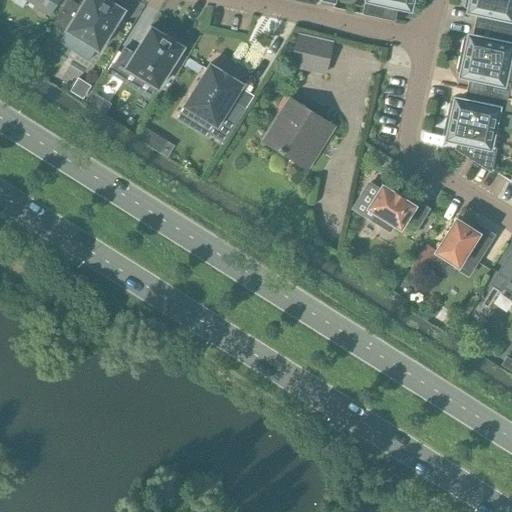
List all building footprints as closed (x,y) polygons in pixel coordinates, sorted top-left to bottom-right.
[(0,0),(0,2),(18,13),(22,6),(45,20),(57,0),(56,0),(0,0)] [(67,0),(53,23),(97,50),(122,9),(106,0),(83,0),(80,7),(68,0),(67,0)] [(410,0),(365,0),(366,0),(364,13),(381,17),(384,4),(409,9),(410,0)] [(511,0),(468,0),(467,6),(471,7),(470,11),(489,15),(486,26),(511,32),(511,0)] [(511,32),(486,26),(486,27),(492,29),(489,40),(471,36),(470,40),(466,39),(463,55),(511,65),(511,32)] [(155,87),(157,88),(181,49),(182,47),(149,27),(148,29),(149,29),(133,54),(124,48),(109,72),(119,78),(125,68),(155,86),(155,87)] [(297,34),(290,65),(325,73),(332,42),(297,34)] [(506,82),(506,81),(510,66),(511,66),(511,65),(463,55),(459,71),(463,72),(462,76),(481,80),(478,91),(507,98),(510,83),(506,82)] [(224,142),(244,110),(230,101),(241,84),(209,64),(183,105),(214,125),(209,133),(224,142)] [(83,100),(91,88),(78,80),(71,93),(83,100)] [(457,99),(456,103),(453,102),(449,118),(500,129),(501,128),(496,127),(500,111),(504,112),(507,98),(478,91),(476,103),(457,99)] [(283,151),(292,156),(291,158),(306,168),(333,126),(289,98),(262,140),(282,152),(283,151)] [(449,118),(446,134),(450,135),(449,139),(467,143),(465,153),(491,169),(492,168),(496,149),(500,129),(449,118)] [(139,136),(138,139),(148,145),(150,142),(154,135),(144,129),(139,136)] [(405,224),(416,231),(430,209),(417,201),(415,204),(407,199),(407,198),(396,191),(396,192),(385,185),(382,190),(374,202),(371,207),(376,210),(376,211),(379,212),(374,220),(390,231),(395,223),(398,225),(398,224),(403,227),(405,224)] [(439,251),(459,264),(457,267),(469,275),(494,235),(482,228),(479,232),(459,219),(439,251)] [(427,245),(409,272),(420,279),(438,252),(427,245)] [(511,250),(498,272),(509,279),(503,287),(511,292),(511,250)]
